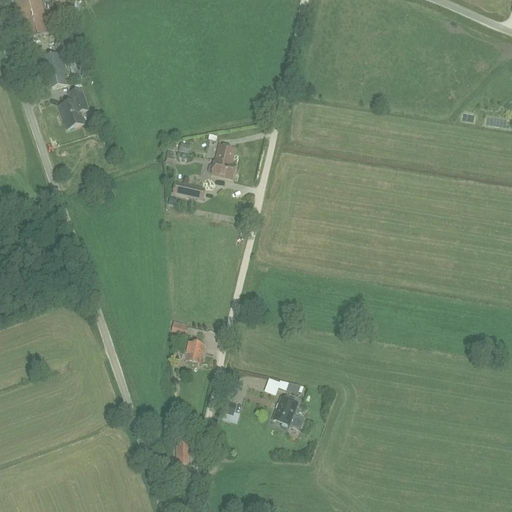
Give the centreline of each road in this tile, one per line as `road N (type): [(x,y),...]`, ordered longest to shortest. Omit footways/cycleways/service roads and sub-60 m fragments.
road 1 (track): [(308,0),(187,511)]
road 2 (unclassified): [(162,511),(0,28)]
